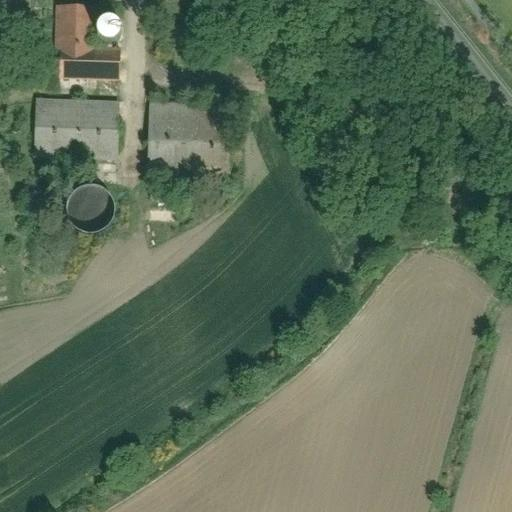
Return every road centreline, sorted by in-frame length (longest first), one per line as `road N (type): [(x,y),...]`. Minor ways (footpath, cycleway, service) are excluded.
road 1 (unknown): [(132,0),(138,88),(169,98),(267,97)]
road 2 (tertiary): [(511,121),(415,0)]
